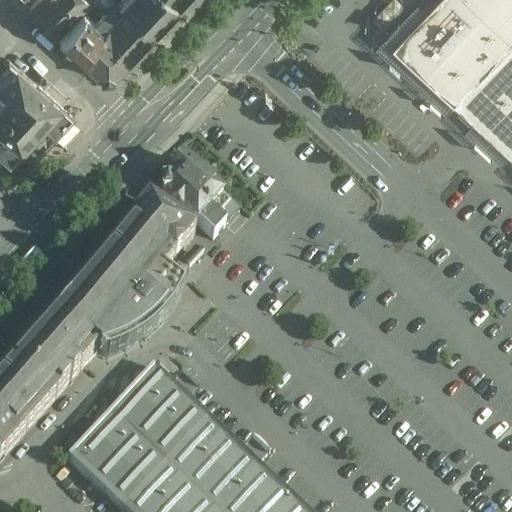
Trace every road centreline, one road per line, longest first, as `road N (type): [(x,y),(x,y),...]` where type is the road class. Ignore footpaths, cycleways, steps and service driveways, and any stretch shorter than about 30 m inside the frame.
road 1 (secondary): [(130,127),(0,268)]
road 2 (secondary): [(248,0),(130,127)]
road 3 (residential): [(0,17),(130,127)]
